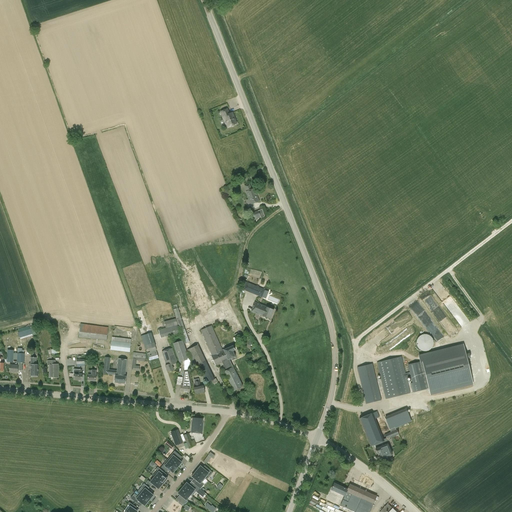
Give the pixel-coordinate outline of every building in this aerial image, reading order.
[(232,113),(230,114),(227,108),(220,111),(227,128),(237,124),(232,113)] [(244,186),(247,192),(246,192),(251,205),(259,202),(254,189),(252,190),(249,184),(244,186)] [(262,209),(249,214),(252,221),(256,220),(256,219),(260,217),(261,219),(265,216),(262,209)] [(265,290),(252,284),(248,292),(262,298),(265,290)] [(251,312),(262,317),(266,307),(255,303),(251,312)] [(416,315),(422,310),(417,303),(411,308),(416,315)] [(216,378),(214,379),(205,361),(198,345),(192,348),(181,318),(178,308),(174,310),(176,320),(187,351),(186,351),(193,365),(197,363),(198,365),(207,383),(211,381),(213,384),(217,382),(216,378)] [(270,320),(274,311),(266,308),(263,317),(270,320)] [(180,334),(176,320),(164,323),(165,328),(158,330),(160,338),(180,334)] [(108,328),(80,324),(79,337),(107,341),(108,328)] [(33,336),(33,335),(30,327),(30,326),(18,329),(19,332),(18,333),(20,339),(33,336)] [(216,366),(222,363),(226,371),(223,372),(233,393),(243,386),(233,367),(229,360),(235,357),(233,352),(235,351),(233,346),(223,351),(223,350),(222,351),(211,326),(201,331),(212,356),(211,356),(216,366)] [(141,336),(145,350),(156,347),(151,333),(141,336)] [(434,345),(434,344),(434,342),(434,341),(433,339),(432,338),(431,337),(429,336),(428,335),(426,335),(424,335),(423,336),(421,336),(420,337),(419,338),(418,340),(417,341),(417,343),(417,345),(417,346),(418,348),(419,349),(420,350),(421,351),(423,352),(424,352),(426,352),(428,352),(429,352),(431,351),(432,350),(433,348),(434,347),(434,345)] [(110,350),(130,353),(131,340),(112,337),(110,350)] [(189,359),(183,341),(173,344),(179,363),(189,359)] [(465,354),(463,344),(418,355),(420,362),(408,365),(409,373),(406,374),(402,357),(377,363),(385,400),(410,393),(407,378),(411,377),(412,383),(410,384),(412,393),(428,389),(430,396),(473,385),(467,359),(470,358),(469,353),(465,354)] [(173,370),(171,365),(177,363),(172,348),(161,352),(166,366),(165,366),(167,372),(173,370)] [(156,350),(147,353),(149,361),(158,358),(156,350)] [(131,371),(139,371),(140,366),(136,366),(136,359),(137,359),(137,361),(145,362),(146,354),(133,352),(132,359),(131,371)] [(118,359),(117,371),(109,370),(110,358),(95,356),(96,362),(104,363),(103,374),(115,375),(114,383),(125,384),(126,377),(125,375),(127,360),(118,359)] [(38,365),(36,365),(36,358),(30,358),(30,365),(29,365),(29,370),(31,370),(31,376),(34,376),(34,377),(37,377),(37,376),(38,376),(38,365)] [(58,365),(55,365),(55,361),(47,361),(47,366),(49,366),(49,378),(58,378),(58,365)] [(372,364),(357,369),(366,404),(381,401),(372,364)] [(189,393),(190,387),(192,387),(189,370),(188,370),(187,367),(184,368),(184,370),(183,370),(181,386),(180,392),(189,393)] [(82,375),(82,374),(82,370),(80,370),(74,370),(74,374),(74,380),(81,380),(82,375)] [(95,381),(96,375),(96,371),(88,370),(88,381),(95,381)] [(203,385),(200,386),(199,381),(198,379),(194,380),(195,382),(194,382),(195,387),(194,387),(195,394),(205,392),(203,385)] [(383,439),(375,419),(379,418),(377,412),(359,419),(370,447),(375,445),(376,449),(377,454),(379,453),(381,460),(392,455),(387,444),(389,444),(388,442),(391,440),(390,438),(399,435),(397,430),(396,430),(395,428),(411,422),(410,418),(412,417),(410,412),(408,413),(406,408),(384,417),(390,432),(384,435),(386,438),(383,439)] [(193,418),(192,422),(191,433),(202,434),(203,423),(203,419),(193,418)] [(177,430),(171,432),(176,446),(182,443),(177,430)] [(185,450),(188,449),(193,447),(196,446),(194,440),(191,441),(189,434),(184,436),(186,443),(184,444),(185,450)] [(164,444),(171,450),(174,447),(167,441),(164,444)] [(174,452),(167,460),(177,468),(182,463),(177,459),(179,456),(174,452)] [(206,464),(214,455),(211,452),(203,461),(206,464)] [(173,473),(177,468),(167,460),(161,468),(166,472),(168,469),(173,473)] [(200,467),(196,472),(204,479),(207,476),(209,478),(213,473),(208,469),(206,472),(200,467)] [(153,476),(154,478),(163,484),(167,479),(161,474),(163,472),(158,468),(156,470),(157,471),(153,476)] [(202,482),(204,479),(196,472),(192,477),(197,481),(194,484),(200,489),(204,484),(202,482)] [(158,490),(163,484),(154,478),(150,483),(148,481),(146,483),(150,487),(152,485),(158,490)] [(182,489),(190,496),(192,497),(196,492),(186,483),(182,489)] [(340,506),(348,509),(347,511),(369,511),(373,504),(377,496),(350,484),(347,489),(334,483),(331,490),(344,496),(340,506)] [(138,492),(139,493),(149,501),(153,496),(147,491),(149,489),(144,484),(138,492)] [(190,496),(182,489),(178,494),(183,498),(179,503),(183,505),(186,504),(188,502),(186,500),(190,496)] [(144,506),(149,501),(139,493),(137,496),(134,494),(130,499),(136,504),(138,501),(144,506)] [(130,507),(127,511),(137,511),(132,509),(134,506),(129,503),(127,505),(130,507)]
